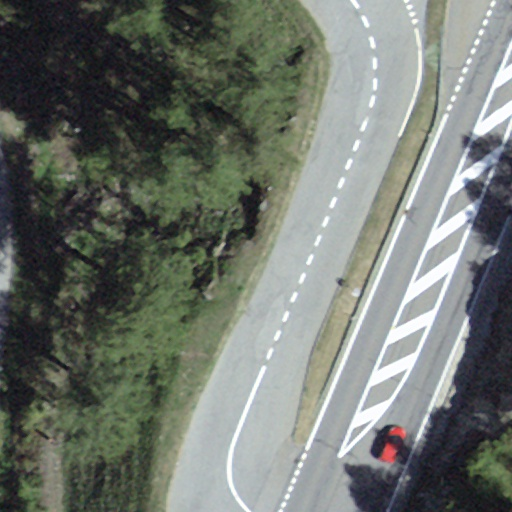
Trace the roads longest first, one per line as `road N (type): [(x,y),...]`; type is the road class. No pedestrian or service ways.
road 1 (residential): [(349,0),(371,27),(382,105),(230,461),(247,511)]
road 2 (primary): [(511,100),(343,511)]
